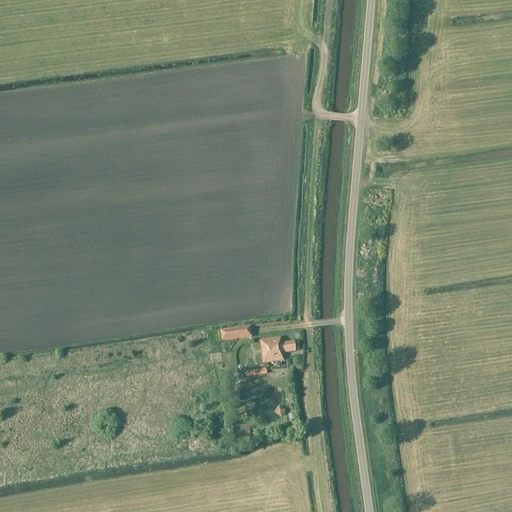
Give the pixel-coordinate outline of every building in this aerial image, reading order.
[(220,331),(222,342),(238,339),(237,329),(220,331)] [(282,354),(295,352),(294,343),(281,345),(280,339),(260,342),(263,364),(283,361),(282,354)] [(247,372),(248,377),(268,374),(267,369),(247,372)] [(275,415),(283,413),(280,403),(272,406),(275,415)] [(251,439),(249,425),(231,427),(232,440),(251,439)]
